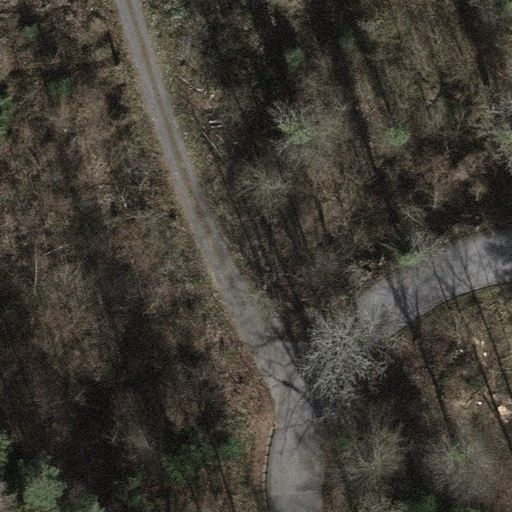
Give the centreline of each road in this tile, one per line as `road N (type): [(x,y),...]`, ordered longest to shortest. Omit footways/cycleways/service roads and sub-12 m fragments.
road 1 (track): [(132,0),(156,89),(299,411)]
road 2 (residential): [(511,250),(439,261),(343,328),(299,411),(294,511)]
